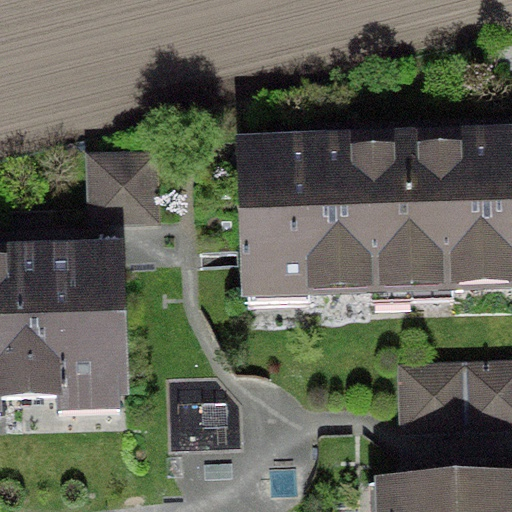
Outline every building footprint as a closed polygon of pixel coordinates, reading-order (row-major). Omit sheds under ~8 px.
[(511,136),(400,141),(407,302),(511,297),(511,136)] [(407,302),(400,141),(225,148),(232,309),(407,302)] [(0,262),(0,421),(122,417),(117,259),(0,262)] [(511,436),(511,363),(431,361),(429,394),(465,396),(464,434),(511,436)] [(367,511),(511,511),(511,479),(366,486),(367,511)]
